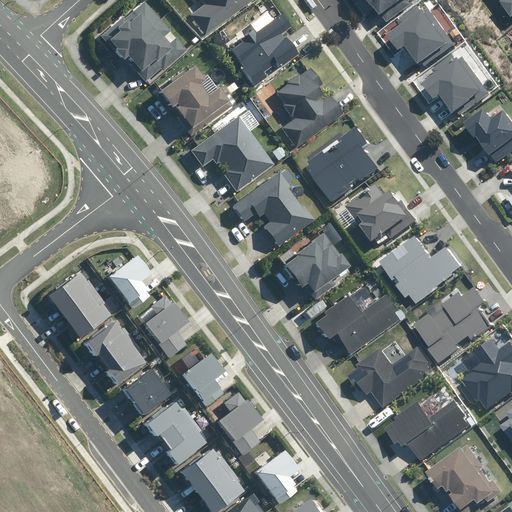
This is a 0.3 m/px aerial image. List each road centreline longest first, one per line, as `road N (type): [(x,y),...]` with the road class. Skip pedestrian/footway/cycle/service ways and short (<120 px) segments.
road 1 (tertiary): [(137,183),(383,511)]
road 2 (residential): [(511,266),(315,0)]
road 3 (residential): [(0,311),(157,511)]
road 4 (tertiary): [(25,52),(137,183)]
road 5 (unclassified): [(0,282),(137,183)]
